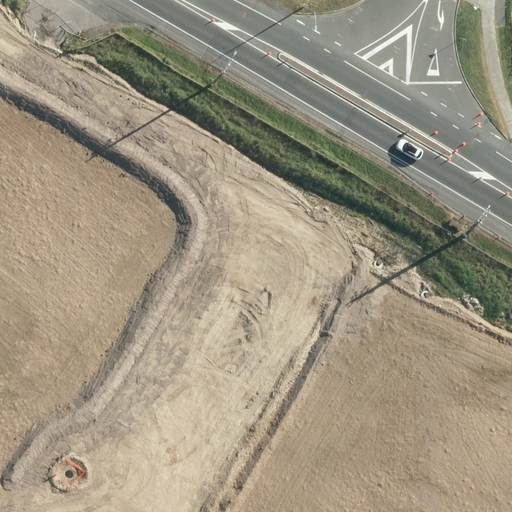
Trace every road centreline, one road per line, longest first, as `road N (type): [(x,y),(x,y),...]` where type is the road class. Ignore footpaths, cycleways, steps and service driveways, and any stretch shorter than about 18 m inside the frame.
road 1 (tertiary): [(110,511),(297,203)]
road 2 (secondary): [(443,166),(282,69)]
road 3 (secondary): [(306,43),(452,131)]
road 4 (tertiary): [(443,166),(402,157),(359,163),(313,184),(297,203)]
road 5 (residential): [(422,0),(431,89),(452,131)]
road 6 (tertiary): [(297,203),(296,113),(282,69)]
road 7 (secondary): [(282,69),(174,0)]
road 8 (residential): [(306,43),(388,19),(420,0)]
